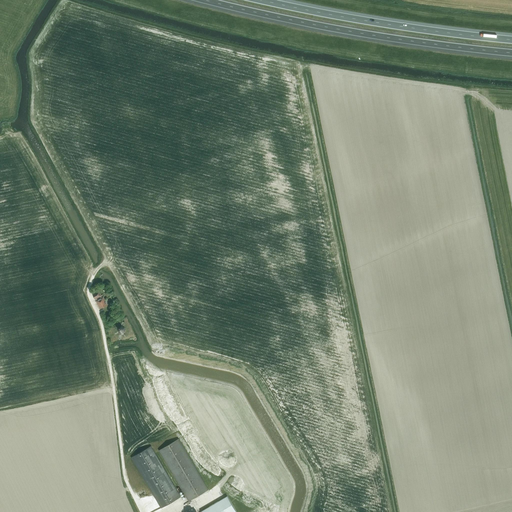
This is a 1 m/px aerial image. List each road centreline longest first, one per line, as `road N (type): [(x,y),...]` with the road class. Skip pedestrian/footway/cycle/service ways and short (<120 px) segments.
road 1 (motorway): [(204,0),(365,34),(511,53)]
road 2 (motorway): [(511,39),(260,0)]
